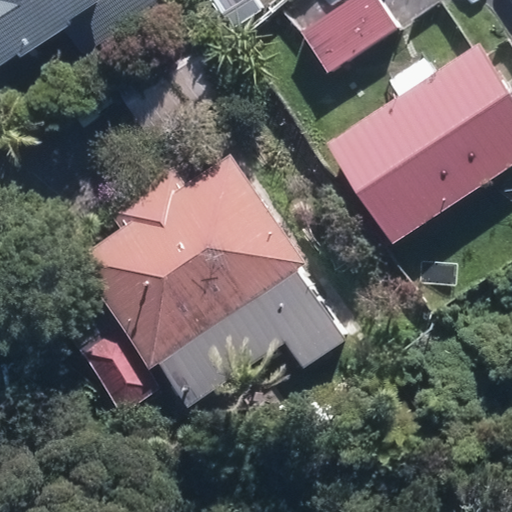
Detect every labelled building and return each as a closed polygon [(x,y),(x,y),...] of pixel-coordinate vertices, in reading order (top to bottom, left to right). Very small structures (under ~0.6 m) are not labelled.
[(0,0),(0,65),(64,25),(81,52),(163,0),(0,0)] [(265,16),(255,0),(210,0),(234,36),(265,16)] [(399,25),(382,0),(351,0),(306,30),(332,69),(399,25)] [(396,240),(511,164),(511,86),(483,42),(331,141),(396,240)] [(299,258),(233,154),(190,182),(178,164),(112,206),(126,228),(82,255),(153,366),(164,359),(193,403),(289,342),(305,367),(350,337),(305,266),(299,258)] [(126,409),(163,384),(80,260),(42,285),(126,409)]
